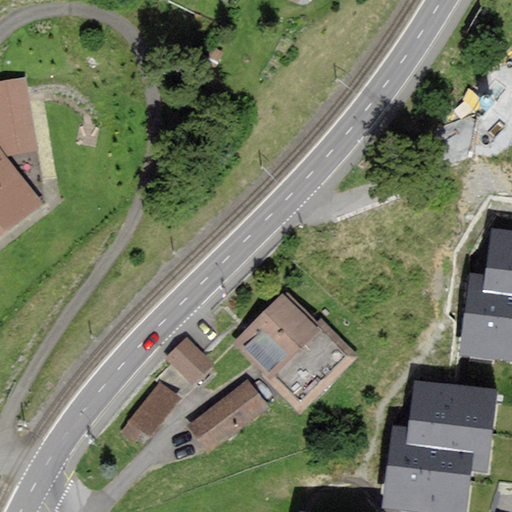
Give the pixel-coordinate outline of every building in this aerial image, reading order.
[(0,138),(2,147),(14,158),(43,153),(30,82),(0,87),(0,138)] [(0,244),(48,205),(0,147),(0,244)] [(462,358),(511,363),(511,230),(493,228),(488,273),(472,271),(462,358)] [(287,294),(240,341),(303,407),(352,356),(287,294)] [(187,339),(170,354),(194,379),(210,363),(187,339)] [(511,484),(511,404),(496,403),(498,387),(416,380),(411,424),(393,422),(385,502),(484,511),(487,482),(511,484)] [(194,423),(211,445),(264,406),(247,384),(194,423)] [(132,420),(147,433),(177,397),(161,385),(132,420)]
